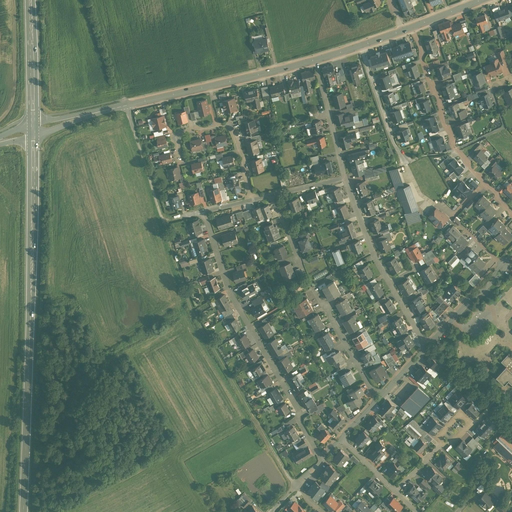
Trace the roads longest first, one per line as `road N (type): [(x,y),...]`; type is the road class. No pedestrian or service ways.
road 1 (track): [(126,104),(190,305),(294,487)]
road 2 (secondary): [(33,128),(23,511)]
road 3 (tertiary): [(33,128),(315,59)]
road 4 (residential): [(321,458),(232,293),(202,210)]
road 5 (residential): [(412,26),(457,148),(511,213)]
road 6 (residential): [(251,197),(225,124),(177,134),(179,160)]
road 7 (secondary): [(30,0),(33,128)]
road 8 (residential): [(311,287),(377,396)]
road 9 (residential): [(511,252),(426,345)]
road 10 (residential): [(360,45),(400,160)]
road 11 (residential): [(344,176),(315,59)]
